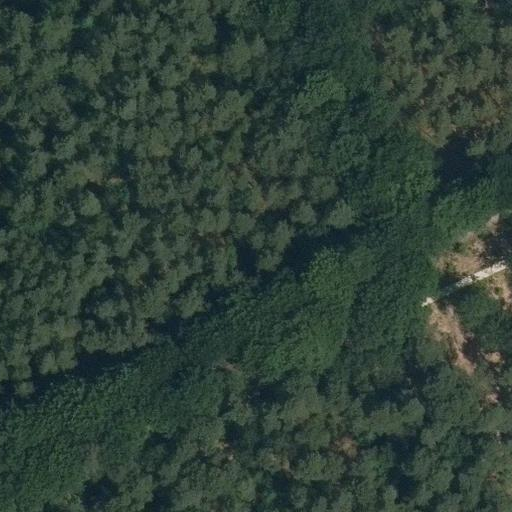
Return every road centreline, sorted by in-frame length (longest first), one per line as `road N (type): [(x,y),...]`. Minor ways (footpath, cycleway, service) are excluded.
road 1 (track): [(432,252),(0,479)]
road 2 (track): [(305,0),(432,252)]
road 3 (track): [(432,252),(511,416)]
